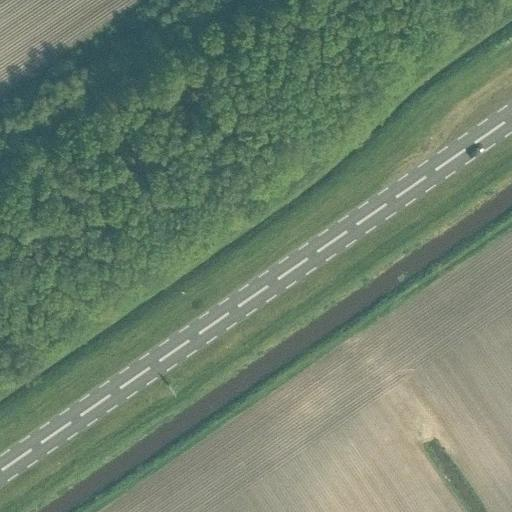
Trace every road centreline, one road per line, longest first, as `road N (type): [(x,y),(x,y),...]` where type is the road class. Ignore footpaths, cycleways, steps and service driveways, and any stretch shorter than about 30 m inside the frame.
road 1 (track): [(503,0),(415,54),(344,137),(0,384)]
road 2 (primary): [(0,470),(511,116)]
